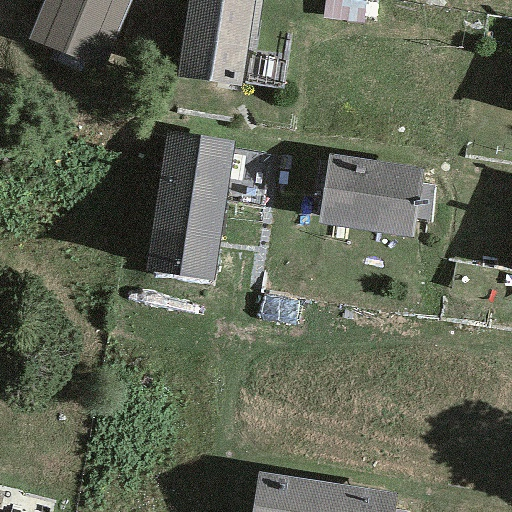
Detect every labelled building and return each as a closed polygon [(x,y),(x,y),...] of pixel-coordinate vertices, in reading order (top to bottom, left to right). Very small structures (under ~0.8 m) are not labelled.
[(102,66),(127,5),(114,0),(45,0),(31,37),(102,66)] [(251,0),(192,0),(182,75),(240,83),(251,0)] [(203,141),(171,136),(150,267),(211,277),(232,146),(203,141)] [(424,173),(332,158),(323,220),(414,235),(424,173)] [(391,511),(394,500),(261,477),(255,511),(391,511)]
